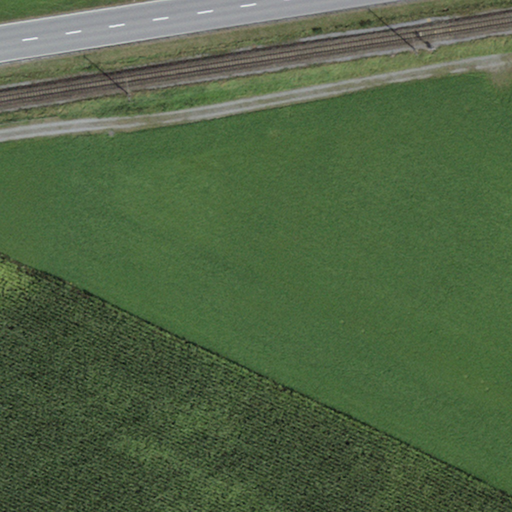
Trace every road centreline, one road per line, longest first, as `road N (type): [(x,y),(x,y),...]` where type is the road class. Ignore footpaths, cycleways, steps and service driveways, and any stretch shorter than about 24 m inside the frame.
road 1 (track): [(0,140),(511,59)]
road 2 (primary): [(283,0),(0,43)]
